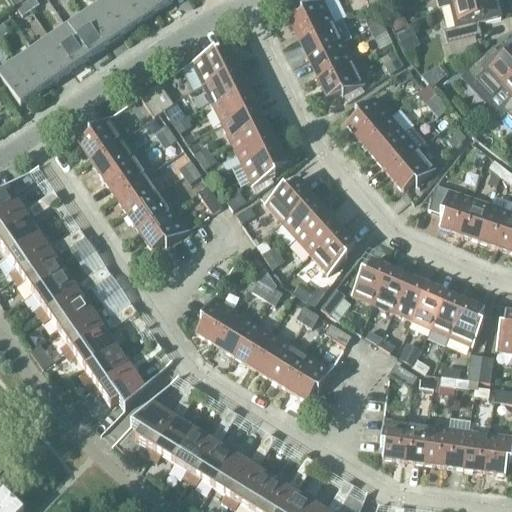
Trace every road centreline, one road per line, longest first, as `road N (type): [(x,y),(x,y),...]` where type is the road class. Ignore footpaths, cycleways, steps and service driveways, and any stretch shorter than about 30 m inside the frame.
road 1 (residential): [(487,511),(394,498),(196,379),(29,137)]
road 2 (residential): [(511,286),(397,245),(298,126),(239,3)]
road 3 (residential): [(29,137),(220,10)]
